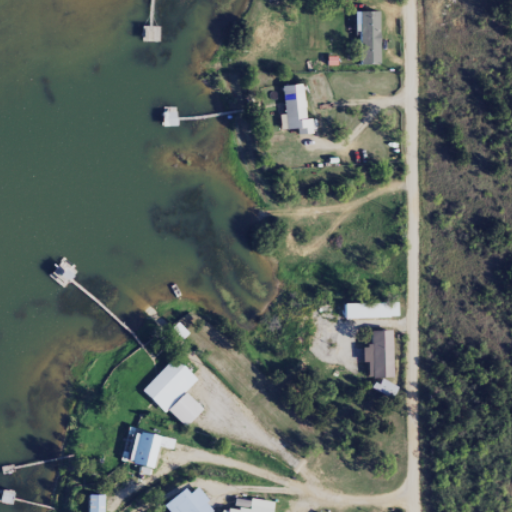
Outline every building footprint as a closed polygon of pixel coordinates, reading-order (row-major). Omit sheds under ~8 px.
[(353,38),(354,72),(373,72),(372,18),(352,19),(352,38),(353,38)] [(301,126),(299,91),(277,93),(279,122),(275,122),(276,137),(292,135),(293,142),(309,140),(307,126),(301,126)] [(338,326),(395,325),(395,310),(337,311),(338,326)] [(388,385),(387,338),(365,339),(366,353),(356,354),(357,369),(363,369),(363,385),(388,385)] [(193,388),(169,366),(139,398),(180,436),(199,416),(181,400),(193,388)] [(395,392),(377,386),(373,398),(392,404),(395,392)] [(129,439),(123,470),(134,472),(133,481),(146,484),(152,454),(167,457),(169,447),(129,439)] [(197,511),(196,511),(199,508),(188,494),(179,502),(173,496),(153,511),(197,511)] [(81,511),(96,511),(97,503),(81,502),(81,511)]
